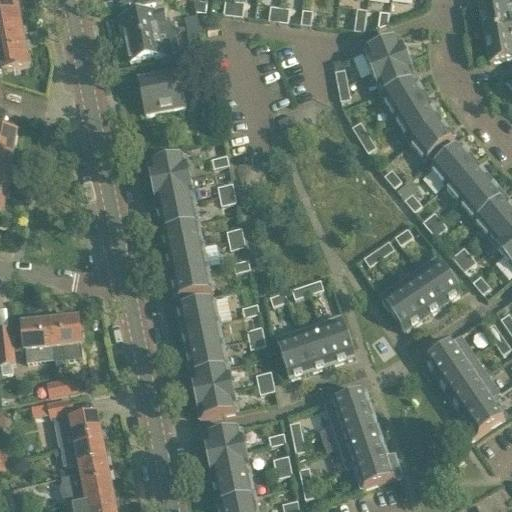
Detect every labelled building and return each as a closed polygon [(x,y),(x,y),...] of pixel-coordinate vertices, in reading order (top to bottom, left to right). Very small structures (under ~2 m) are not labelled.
[(15,0),(0,0),(0,18),(19,14),(15,0)] [(115,0),(117,9),(130,6),(129,0),(115,0)] [(138,0),(141,10),(156,6),(154,0),(138,0)] [(504,2),(478,7),(484,37),(511,31),(511,10),(506,11),(504,2)] [(205,16),(207,5),(194,3),(196,15),(205,16)] [(232,20),(234,5),(225,3),(223,19),(232,20)] [(242,21),(244,6),(234,5),(232,20),(242,21)] [(278,26),(280,10),(270,9),(268,24),(278,26)] [(288,27),(289,11),(280,10),(278,26),(288,27)] [(125,44),(158,37),(156,27),(165,25),(162,12),(120,21),(125,44)] [(365,25),(367,13),(357,12),(355,24),(365,25)] [(310,30),(312,14),(302,13),(300,28),(310,30)] [(0,44),(24,40),(19,14),(0,18),(0,44)] [(387,29),(389,16),(380,15),(378,32),(387,29)] [(198,27),(197,20),(184,22),(186,30),(198,27)] [(364,36),(365,25),(355,24),(354,35),(364,36)] [(200,35),(198,27),(186,30),(187,38),(200,35)] [(511,31),(484,37),(490,66),(511,61),(511,43),(511,42),(511,31)] [(160,47),(158,37),(125,44),(130,66),(172,58),(169,45),(160,47)] [(24,40),(0,44),(0,63),(2,74),(29,69),(24,40)] [(408,62),(399,41),(362,56),(371,77),(408,62)] [(206,60),(186,63),(189,77),(208,74),(206,60)] [(380,99),(416,84),(408,62),(371,77),(380,99)] [(178,73),(138,81),(146,119),(185,112),(178,73)] [(347,89),(345,74),(335,76),(338,91),(347,89)] [(394,124),(428,103),(416,84),(380,99),(394,124)] [(350,104),(347,89),(338,91),(340,106),(350,104)] [(409,148),(440,123),(428,103),(394,124),(409,148)] [(282,135),(297,129),(293,118),(278,124),(282,135)] [(424,166),(455,141),(440,123),(409,148),(424,166)] [(368,139),(360,127),(352,132),(360,145),(368,139)] [(0,161),(12,164),(17,136),(0,133),(0,161)] [(376,152),(368,139),(360,145),(368,158),(376,152)] [(445,191),(475,166),(460,148),(430,173),(445,191)] [(152,191),(191,183),(186,160),(147,168),(152,191)] [(214,173),(229,170),(227,160),(212,163),(214,173)] [(0,189),(7,191),(12,164),(0,161),(0,189)] [(459,209),(490,183),(475,166),(445,191),(459,209)] [(402,186),(392,175),(384,181),(394,193),(402,186)] [(191,183),(152,191),(156,213),(195,205),(191,183)] [(474,226),(505,201),(490,183),(459,209),(474,226)] [(219,200),(234,197),(232,188),(217,191),(219,200)] [(234,197),(219,200),(221,210),(236,207),(234,197)] [(422,211),(412,199),(404,205),(414,217),(422,211)] [(489,244),(511,224),(511,209),(505,201),(474,226),(489,244)] [(195,205),(156,213),(161,236),(200,228),(195,205)] [(429,234),(441,225),(434,217),(422,227),(429,234)] [(503,261),(511,253),(511,224),(489,244),(503,261)] [(435,242),(447,232),(441,225),(429,234),(435,242)] [(204,250),(200,228),(161,236),(165,258),(204,250)] [(228,245),(243,242),(242,232),(226,235),(228,245)] [(413,241),(407,233),(395,242),(400,250),(413,241)] [(243,242),(228,245),(230,255),(245,251),(243,242)] [(394,254),(389,246),(376,255),(382,263),(394,254)] [(209,272),(204,250),(165,258),(170,280),(209,272)] [(458,269),(470,260),(464,252),(452,262),(458,269)] [(511,271),(511,253),(503,261),(511,271)] [(382,263),(376,255),(364,263),(369,271),(382,263)] [(464,277),(476,267),(470,260),(458,269),(464,277)] [(462,297),(437,261),(417,275),(442,311),(462,297)] [(235,277),(250,274),(248,264),(233,267),(235,277)] [(214,295),(209,272),(170,280),(175,303),(214,295)] [(442,311),(417,275),(399,288),(423,324),(442,311)] [(490,292),(480,281),(473,287),(482,299),(490,292)] [(306,290),(309,299),(324,294),(320,285),(306,290)] [(423,324),(399,288),(379,301),(403,337),(423,324)] [(306,290),(292,295),(295,304),(309,299),(306,290)] [(285,297),(270,302),(273,311),(288,306),(285,297)] [(215,303),(176,311),(181,334),(220,326),(215,303)] [(259,319),(257,309),(242,312),(244,322),(259,319)] [(511,334),(511,323),(509,319),(500,324),(509,337),(511,334)] [(341,320),(319,328),(333,369),(355,361),(341,320)] [(50,324),(53,352),(81,349),(78,321),(50,324)] [(53,352),(50,324),(22,327),(25,355),(53,352)] [(224,349),(220,326),(181,334),(186,357),(224,349)] [(333,369),(319,328),(297,335),(311,376),(333,369)] [(502,341),(494,329),(486,334),(494,347),(502,341)] [(249,344),(264,341),(262,331),(247,335),(249,344)] [(0,368),(15,367),(11,333),(0,333),(0,368)] [(311,376),(297,335),(275,343),(289,384),(311,376)] [(266,351),(264,341),(249,344),(250,354),(266,351)] [(473,361),(460,341),(424,365),(437,385),(473,361)] [(511,354),(502,341),(494,347),(503,359),(511,354)] [(224,349),(186,357),(190,379),(229,371),(224,349)] [(450,404),(486,379),(473,361),(437,385),(450,404)] [(229,371),(190,379),(195,402),(234,394),(229,371)] [(258,389),(273,385),(271,376),(256,379),(258,389)] [(457,427),(499,399),(486,379),(450,404),(462,422),(457,426),(457,427)] [(56,385),(59,400),(70,398),(67,383),(56,385)] [(59,400),(56,385),(46,387),(49,402),(59,400)] [(273,385),(258,389),(260,398),(275,395),(273,385)] [(238,417),(234,394),(195,402),(199,425),(238,417)] [(332,432),(373,417),(366,395),(324,409),(332,432)] [(471,447),(507,422),(494,403),(500,399),(499,399),(457,427),(471,447)] [(60,454),(103,446),(97,418),(75,422),(71,403),(34,410),(36,422),(49,420),(49,423),(54,422),(55,427),(60,454)] [(373,417),(332,432),(339,453),(381,439),(373,417)] [(303,441),(299,426),(289,429),(293,443),(303,441)] [(207,463),(246,456),(242,433),(203,440),(207,463)] [(284,438),(268,441),(270,451),(285,448),(284,438)] [(381,439),(339,453),(346,474),(394,458),(394,457),(388,460),(381,439)] [(306,456),(303,441),(293,443),(296,458),(306,456)] [(108,473),(103,446),(60,454),(63,471),(78,468),(80,478),(108,473)] [(246,456),(207,463),(212,486),(251,478),(246,456)] [(402,481),(394,458),(346,474),(347,475),(353,473),(361,495),(402,481)] [(275,473),(290,470),(288,461),(273,464),(275,473)] [(292,480),(290,470),(275,473),(277,483),(292,480)] [(302,489),(312,487),(309,472),(299,474),(302,489)] [(80,478),(62,481),(62,486),(60,489),(60,493),(60,498),(63,501),(66,504),(66,509),(74,507),(113,500),(108,473),(80,478)] [(251,478),(212,486),(217,508),(255,500),(251,478)] [(312,487),(302,489),(305,504),(315,502),(312,487)] [(115,511),(113,500),(74,507),(75,511),(115,511)] [(257,511),(255,500),(217,508),(217,511),(257,511)]
